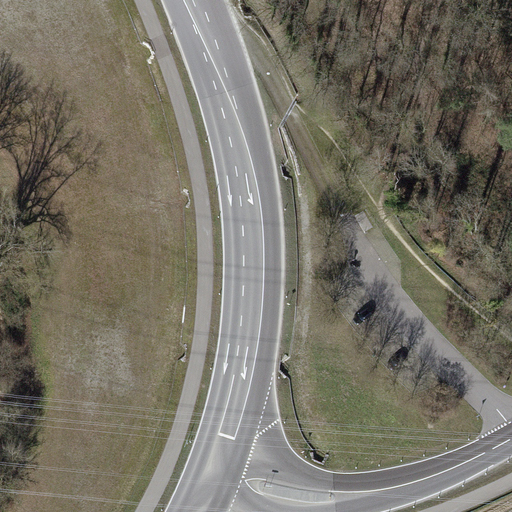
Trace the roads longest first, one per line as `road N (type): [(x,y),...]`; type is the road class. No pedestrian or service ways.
road 1 (secondary): [(190,0),(245,154),(257,269),(248,358),(227,437)]
road 2 (tertiary): [(420,480),(325,482),(249,458),(227,437)]
